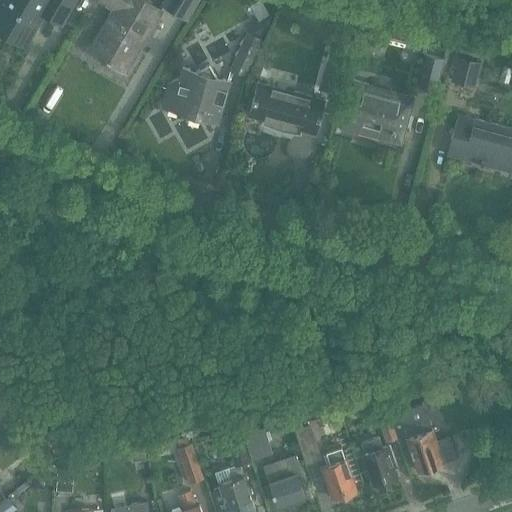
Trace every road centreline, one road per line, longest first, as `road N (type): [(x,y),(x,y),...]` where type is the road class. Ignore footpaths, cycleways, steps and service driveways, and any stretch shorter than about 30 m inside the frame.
road 1 (unclassified): [(511,304),(219,230),(0,152)]
road 2 (track): [(325,0),(511,46)]
